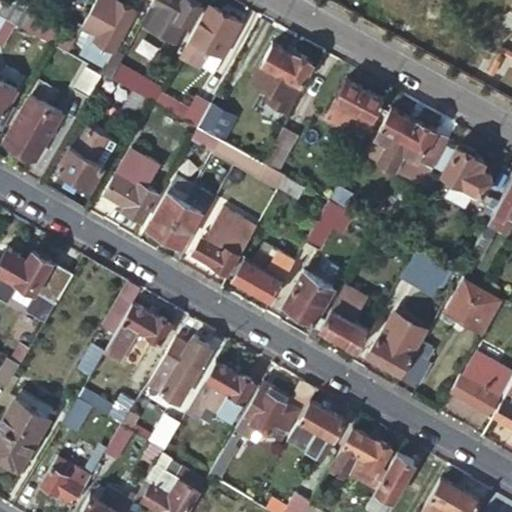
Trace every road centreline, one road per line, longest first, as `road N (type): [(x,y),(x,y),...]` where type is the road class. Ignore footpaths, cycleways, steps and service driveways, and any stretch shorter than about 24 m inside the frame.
road 1 (residential): [(0,180),(511,474)]
road 2 (residential): [(511,127),(281,0)]
